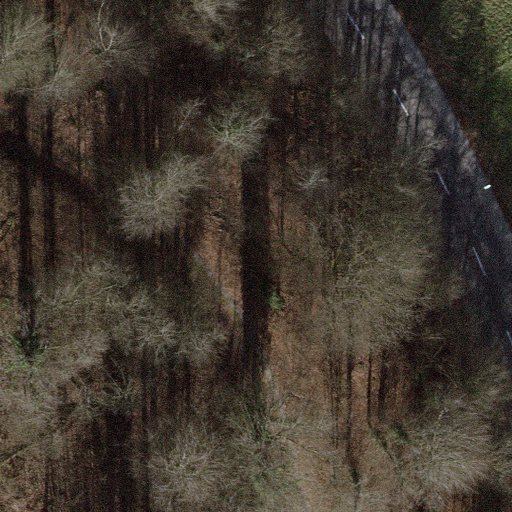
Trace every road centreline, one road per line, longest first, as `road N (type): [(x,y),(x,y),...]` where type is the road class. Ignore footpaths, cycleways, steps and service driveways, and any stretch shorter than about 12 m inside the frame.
road 1 (track): [(0,123),(152,211),(238,323),(294,451),(304,511)]
road 2 (tertiary): [(511,339),(469,230),(339,0)]
